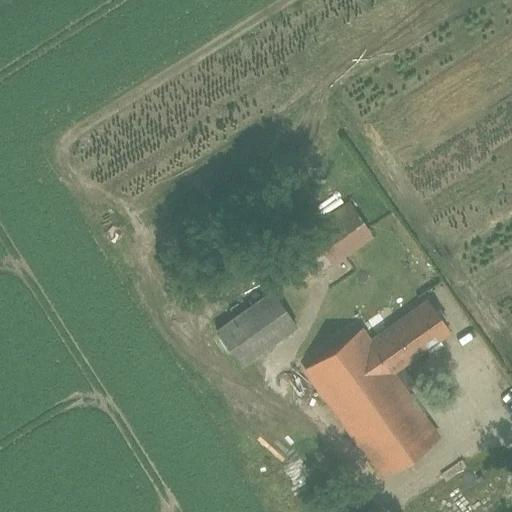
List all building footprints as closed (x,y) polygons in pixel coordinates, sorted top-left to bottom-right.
[(279,247),(304,283),(375,234),(350,199),(279,247)] [(281,290),(222,330),(247,366),(306,326),(281,290)] [(376,336),(400,370),(456,331),(432,297),(376,336)] [(370,327),(311,368),(387,477),(446,436),(400,370),(376,336),(370,327)] [(340,332),(311,352),(316,360),(345,339),(340,332)]
